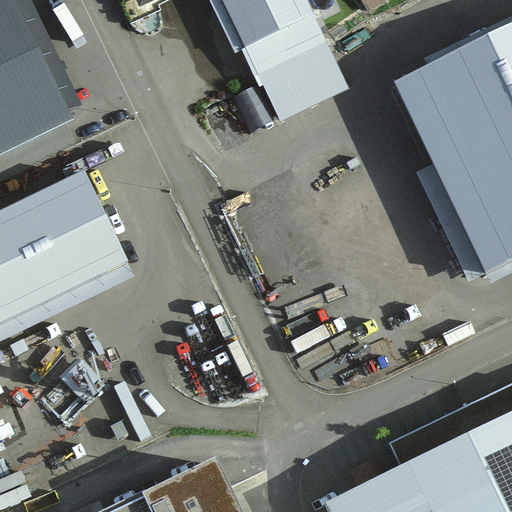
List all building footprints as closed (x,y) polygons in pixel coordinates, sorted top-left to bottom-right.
[(12,0),(0,0),(0,164),(74,128),(12,0)] [(151,0),(153,3),(158,0),(218,0),(242,48),(325,11),(319,0),(151,0)] [(511,33),(393,91),(485,281),(511,267),(511,33)] [(92,170),(0,212),(0,339),(144,269),(92,170)] [(406,481),(342,511),(511,511),(511,398),(394,455),(406,481)] [(227,511),(209,475),(132,511),(227,511)]
